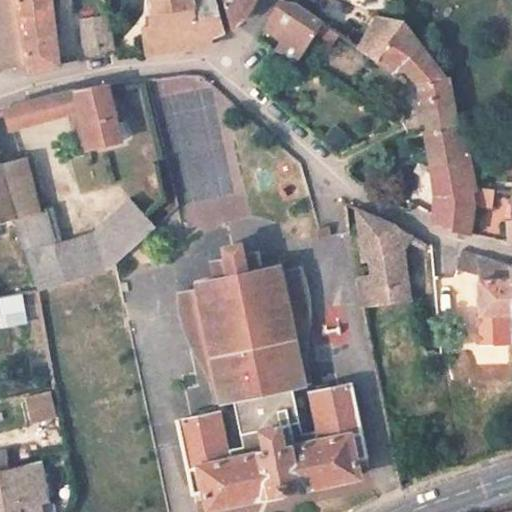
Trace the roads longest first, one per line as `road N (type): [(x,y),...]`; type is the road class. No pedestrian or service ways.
road 1 (unclassified): [(511,253),(415,226),(341,183),(222,71)]
road 2 (unclassified): [(222,71),(195,63),(0,98)]
